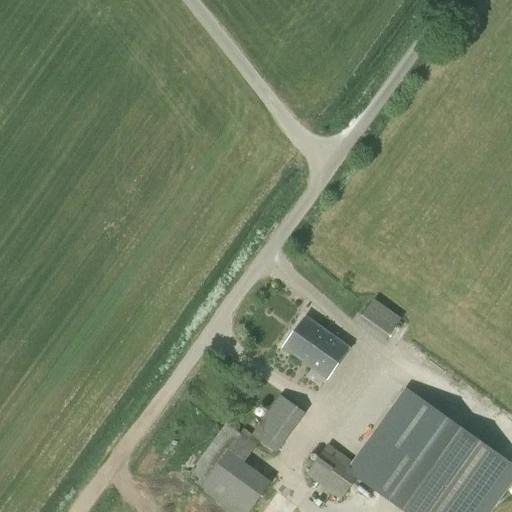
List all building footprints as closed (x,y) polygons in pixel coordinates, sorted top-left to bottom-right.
[(383,345),(401,319),(374,299),(355,325),(383,345)] [(328,380),(350,349),(305,317),(283,348),(328,380)] [(258,434),(285,449),(310,406),(282,391),(258,434)] [(405,511),(484,511),(511,472),(511,466),(403,391),(369,439),(383,449),(361,481),(405,511)] [(260,442),(251,435),(244,429),(240,434),(226,424),(187,478),(201,488),(200,489),(231,511),(250,511),(271,483),(245,463),(260,442)] [(341,500),(363,470),(327,444),(305,474),(341,500)]
